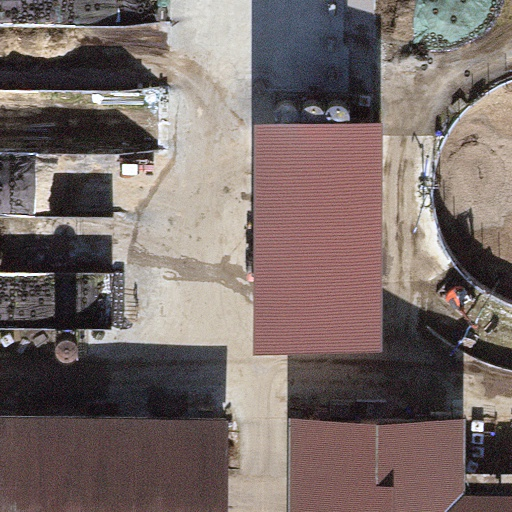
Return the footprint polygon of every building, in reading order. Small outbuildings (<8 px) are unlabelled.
[(0,0),(0,19),(165,20),(165,0),(0,0)] [(511,81),(500,86),(467,111),(444,147),(435,188),(440,229),(459,266),(489,295),(511,305),(511,81)] [(0,207),(130,207),(130,153),(171,153),(171,99),(87,99),(88,157),(0,157),(0,207)] [(340,182),(318,171),(294,169),(270,175),(252,188),(238,205),(230,226),(230,248),(235,269),(248,287),(265,301),(286,308),(308,309),(329,303),(349,289),(363,269),(370,246),(368,221),(357,199),(340,182)] [(14,342),(17,341),(20,338),(21,335),(22,331),(21,328),(19,325),(16,322),(12,321),(8,322),(5,323),(3,325),(1,328),(0,332),(1,335),(2,338),(4,341),(7,342),(11,343),(14,342)] [(43,343),(46,341),(49,339),(50,335),(51,332),(50,328),(48,325),(45,323),(41,322),(37,322),(34,324),(32,326),(30,329),(29,332),(30,336),(31,339),(33,341),(36,343),(40,344),(43,343)] [(72,344),(76,342),(78,339),(80,336),(80,333),(79,329),(77,326),(74,324),(70,323),(67,323),(63,325),(61,327),(59,330),(58,333),(59,336),(60,340),(62,342),(65,344),(69,344),(72,344)] [(228,511),(228,399),(0,400),(0,511),(228,511)] [(465,404),(290,402),(289,511),(511,511),(511,482),(465,482),(465,404)]
